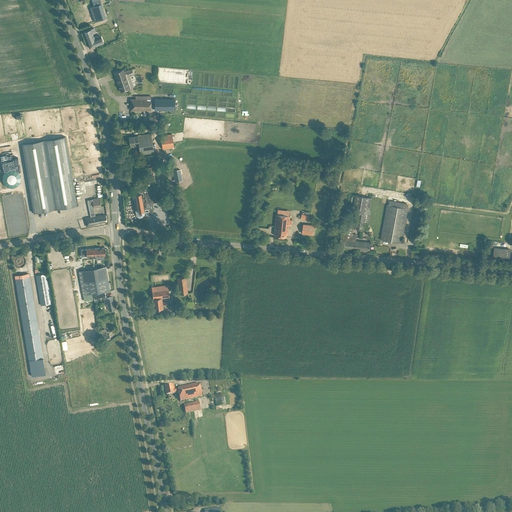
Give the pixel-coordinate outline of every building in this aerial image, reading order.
[(100,0),(98,0),(97,0),(92,2),(94,6),(90,7),(95,21),(106,18),(100,0)] [(83,32),(90,48),(104,43),(101,35),(95,37),(93,32),(98,31),(96,27),(83,32)] [(159,68),(158,81),(187,83),(188,70),(159,68)] [(124,71),(123,69),(114,72),(121,92),(125,90),(130,88),(125,74),(127,73),(127,74),(133,72),(131,69),(124,71)] [(130,110),(135,110),(151,110),(151,96),(135,96),(135,99),(130,99),(130,110)] [(154,99),(154,110),(175,110),(175,99),(154,99)] [(151,133),(134,136),(129,137),(130,145),(139,144),(140,154),(145,154),(154,152),(151,133)] [(172,134),(164,135),(160,136),(162,149),(174,147),(172,134)] [(65,136),(22,144),(34,213),(77,205),(65,136)] [(163,169),(163,167),(162,164),(148,168),(149,173),(163,169)] [(5,184),(7,186),(10,187),(13,187),(16,186),(18,184),(20,182),(20,179),(20,175),(18,172),(16,170),(13,169),(10,169),(7,170),(5,172),(3,175),(3,178),(3,181),(5,184)] [(173,170),(175,181),(182,179),(180,169),(173,170)] [(153,202),(158,201),(156,191),(154,191),(153,191),(150,192),(150,191),(148,191),(148,189),(144,189),(135,191),(136,195),(133,195),(136,214),(137,214),(137,215),(137,216),(138,217),(139,217),(140,217),(141,217),(142,217),(143,216),(144,216),(144,215),(144,214),(144,213),(146,212),(146,215),(152,215),(153,210),(152,209),(153,202)] [(353,212),(355,212),(356,208),(369,210),(371,198),(356,195),(356,197),(354,203),(353,212)] [(100,197),(92,199),(94,208),(101,206),(100,197)] [(387,204),(382,235),(381,240),(402,243),(408,208),(387,204)] [(355,212),(353,227),(354,228),(370,231),(370,226),(368,225),(371,210),(369,210),(356,208),(355,212)] [(277,214),(275,228),(275,233),(276,233),(276,236),(287,237),(287,234),(288,234),(289,224),(292,225),(292,220),(290,219),(290,216),(277,214)] [(101,216),(101,215),(85,218),(86,226),(94,225),(93,224),(101,223),(101,222),(107,221),(105,215),(101,216)] [(303,224),(303,230),(308,230),(308,233),(307,233),(313,234),(314,225),(303,224)] [(340,242),(339,247),(355,249),(370,250),(371,242),(365,242),(360,241),(356,241),(356,234),(353,234),(354,228),(353,227),(343,226),(340,239),(340,242)] [(105,248),(81,249),(81,256),(86,256),(95,255),(95,259),(101,259),(101,255),(105,255),(105,248)] [(494,258),(509,259),(510,250),(495,248),(494,258)] [(82,270),(79,271),(84,299),(84,301),(93,299),(92,293),(105,291),(110,290),(106,266),(101,267),(82,270)] [(43,358),(30,279),(29,274),(24,274),(25,277),(15,279),(29,360),(43,358)] [(51,303),(47,279),(46,274),(36,275),(41,305),(51,303)] [(168,285),(157,286),(152,287),(153,298),(154,309),(163,308),(163,306),(168,305),(167,302),(162,302),(162,298),(169,297),(168,285)] [(106,298),(104,298),(104,300),(106,306),(108,306),(109,311),(110,310),(114,309),(112,297),(107,298),(106,298)] [(107,334),(105,329),(101,330),(104,340),(110,339),(109,334),(107,334)] [(199,384),(183,388),(178,389),(174,390),(173,385),(165,387),(167,395),(174,394),(178,393),(180,401),(202,397),(199,384)] [(225,405),(222,394),(214,396),(217,407),(225,405)] [(199,402),(184,405),(186,413),(200,410),(199,402)]
